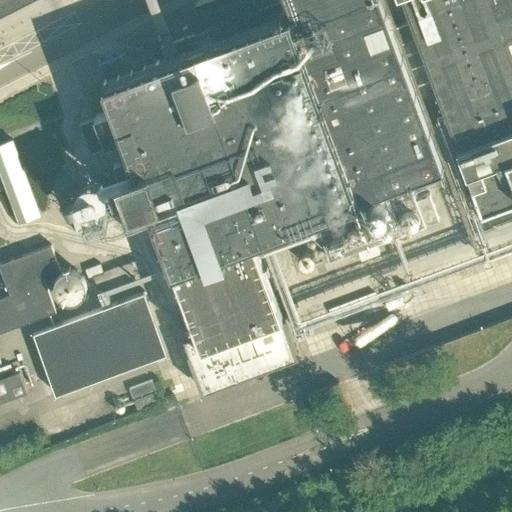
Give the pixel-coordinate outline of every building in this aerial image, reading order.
[(183,334),(203,389),(297,355),(254,237),(314,215),(330,259),(401,233),(385,187),(444,166),(384,0),(289,0),(294,11),(265,22),(257,0),(206,0),(198,3),(207,29),(169,43),(173,55),(107,79),(117,105),(83,118),(93,145),(116,137),(134,187),(133,187),(139,204),(140,204),(168,281),(179,277),(198,329),(183,334)] [(511,0),(404,0),(456,146),(457,145),(482,213),(511,202),(511,47),(508,36),(511,34),(511,0)] [(0,163),(21,221),(41,214),(14,138),(0,143),(0,163)] [(0,329),(55,310),(42,274),(57,268),(49,246),(6,262),(16,290),(0,295),(0,329)] [(53,391),(164,351),(141,290),(31,330),(53,391)] [(20,371),(0,378),(0,401),(27,392),(20,371)] [(133,397),(154,389),(151,380),(130,387),(133,397)] [(134,400),(138,409),(157,402),(154,393),(134,400)]
